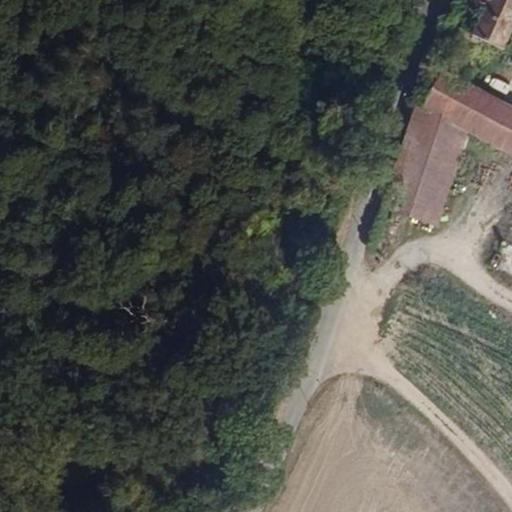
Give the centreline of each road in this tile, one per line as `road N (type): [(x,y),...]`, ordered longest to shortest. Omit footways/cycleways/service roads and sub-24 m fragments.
road 1 (residential): [(245,511),(304,368),(427,0)]
road 2 (track): [(511,500),(444,430),(316,328)]
